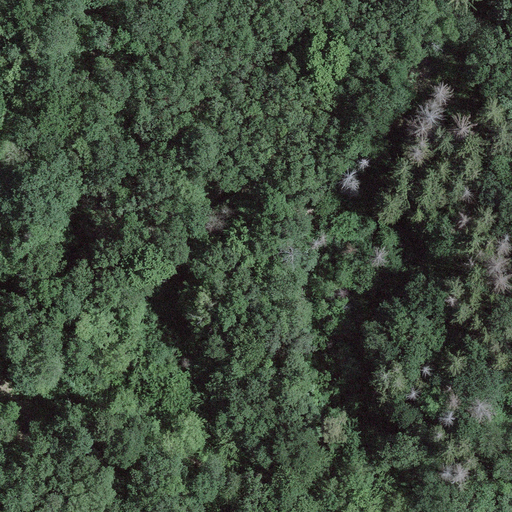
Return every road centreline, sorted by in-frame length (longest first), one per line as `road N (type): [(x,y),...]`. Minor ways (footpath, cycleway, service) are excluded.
road 1 (track): [(480,0),(427,135),(368,366),(344,511)]
road 2 (track): [(344,509),(511,395)]
